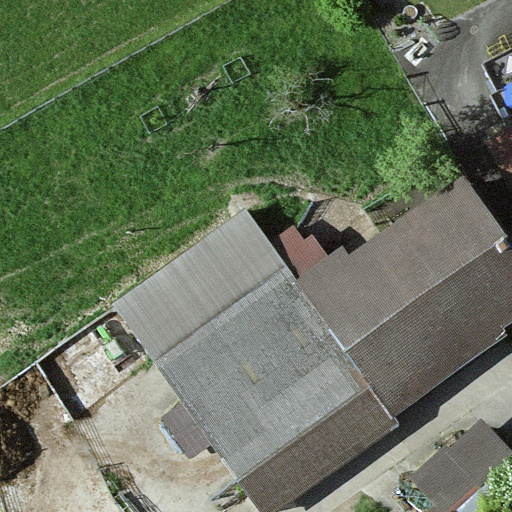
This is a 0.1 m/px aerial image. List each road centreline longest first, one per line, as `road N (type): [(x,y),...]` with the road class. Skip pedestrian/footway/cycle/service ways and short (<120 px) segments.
road 1 (track): [(297,511),(511,378)]
road 2 (track): [(116,398),(198,511)]
